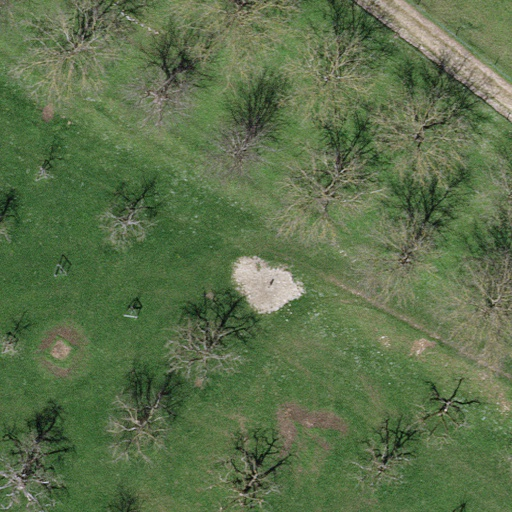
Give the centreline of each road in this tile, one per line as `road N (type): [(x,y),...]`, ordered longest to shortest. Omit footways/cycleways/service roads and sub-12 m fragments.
road 1 (track): [(511,373),(302,262),(191,218)]
road 2 (track): [(511,103),(375,0)]
